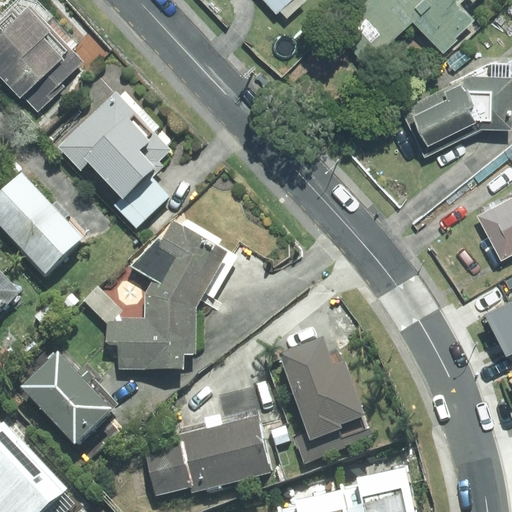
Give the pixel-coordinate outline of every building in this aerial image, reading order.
[(267,0),(279,13),(285,8),(291,15),(307,0),(267,0)] [(459,35),(478,17),(462,0),(367,0),(336,29),(368,64),(416,20),(445,52),(460,37),(459,35)] [(0,42),(6,49),(0,54),(0,69),(39,112),(85,71),(49,31),(55,26),(33,3),(0,33),(0,42)] [(479,66),(402,104),(424,149),(473,125),(511,125),(511,72),(482,73),(479,66)] [(91,166),(129,205),(168,169),(163,164),(169,158),(174,153),(162,141),(119,95),(60,151),(83,174),(91,166)] [(27,181),(0,206),(0,225),(50,278),(86,243),(27,181)] [(511,193),(478,213),(504,259),(511,254),(511,193)] [(198,371),(199,315),(232,256),(179,227),(135,272),(153,282),(145,296),(143,319),(125,318),(102,289),(86,304),(108,326),(108,346),(121,347),(121,370),(198,371)] [(0,317),(21,295),(0,274),(0,317)] [(511,284),(487,297),(511,343),(511,342),(511,284)] [(346,430),(373,418),(352,368),(340,373),(328,344),(283,363),(318,445),(347,433),(346,430)] [(60,357),(25,391),(80,448),(115,414),(60,357)] [(187,444),(145,455),(158,499),(193,490),(194,496),(276,474),(261,420),(186,441),(187,444)] [(49,511),(68,495),(8,426),(0,432),(0,511),(49,511)] [(273,511),(428,511),(419,469),(280,502),(282,510),(273,511)]
